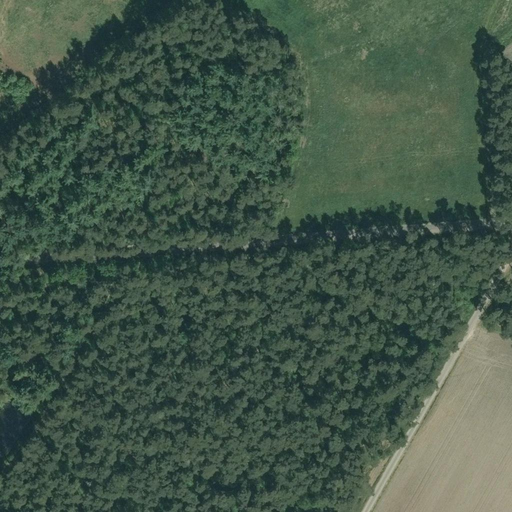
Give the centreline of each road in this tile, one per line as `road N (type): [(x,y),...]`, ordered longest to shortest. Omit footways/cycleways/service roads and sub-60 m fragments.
road 1 (unclassified): [(511,225),(0,269)]
road 2 (track): [(511,261),(365,511)]
